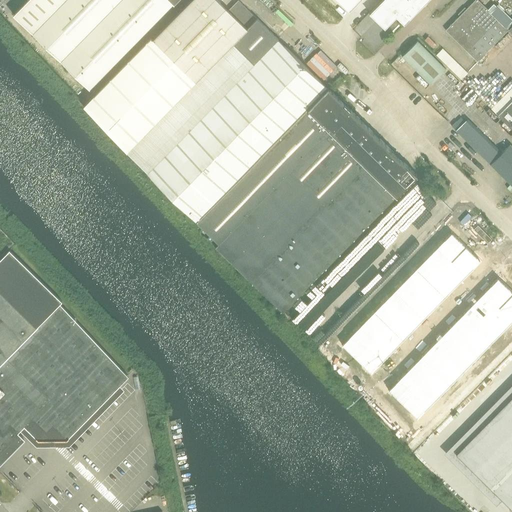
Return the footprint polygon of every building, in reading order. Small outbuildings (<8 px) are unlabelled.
[(176,0),(28,0),(13,15),(89,89),(176,0)] [(82,104),(126,151),(257,18),(238,0),(228,10),(217,0),(191,0),(152,39),(149,36),(84,102),(82,104)] [(337,0),(349,11),(359,0),(337,0)] [(381,0),(370,13),(377,20),(385,28),(396,16),(404,24),(426,0),(381,0)] [(491,12),(478,0),(475,0),(446,30),(468,51),(478,61),(509,29),(511,25),(511,18),(498,5),(491,12)] [(328,87),(262,24),(257,18),(126,151),(198,221),(328,87)] [(401,56),(430,84),(445,68),(417,40),(401,56)] [(435,56),(461,81),(467,74),(442,49),(435,56)] [(416,174),(328,87),(198,221),(197,221),(216,240),(213,243),(283,311),(416,174)] [(511,87),(490,109),(511,129),(511,87)] [(490,162),(500,151),(467,118),(456,129),(490,162)] [(500,151),(490,162),(511,184),(511,146),(509,143),(500,151)] [(451,231),(341,343),(371,373),(481,260),(451,231)] [(0,373),(38,411),(24,426),(38,439),(67,439),(128,376),(59,303),(62,300),(9,249),(0,258),(0,373)] [(511,290),(497,276),(387,389),(417,418),(511,320),(511,290)] [(0,459),(6,454),(7,455),(12,450),(11,449),(22,437),(22,438),(23,437),(18,432),(24,426),(38,411),(0,373),(0,459)] [(511,395),(455,453),(502,498),(510,506),(510,507),(511,508),(511,395)]
